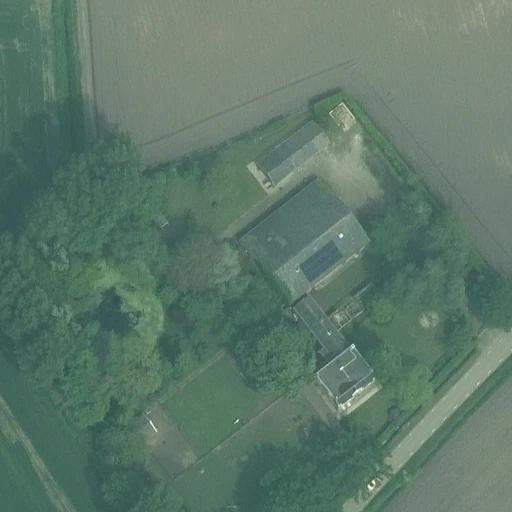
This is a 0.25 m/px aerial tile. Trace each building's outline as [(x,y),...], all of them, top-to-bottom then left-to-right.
[(272,155),(289,177),(329,145),(312,124),(272,155)] [(239,245),(289,308),(368,246),(317,183),(239,245)] [(339,303),(354,291),(348,284),(333,296),(339,303)] [(310,377),(337,412),(374,383),(347,349),(346,349),(335,334),(381,298),(371,285),(325,322),(308,300),(292,312),(323,351),(318,355),(325,365),(310,377)] [(120,416),(102,435),(118,450),(136,432),(120,416)]
